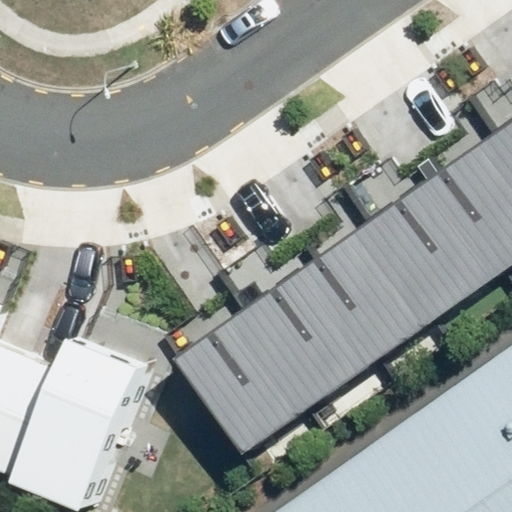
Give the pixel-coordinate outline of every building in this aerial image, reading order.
[(511,138),(459,177),(511,250),(511,138)] [(511,270),(511,250),(459,177),(396,222),(458,309),(511,270)] [(458,309),(396,222),(332,267),(395,355),(458,309)] [(395,355),(332,267),(268,313),(331,400),(395,355)] [(20,292),(0,284),(0,447),(46,339),(7,323),(20,292)] [(331,400),(268,313),(205,358),(267,445),(331,400)] [(80,354),(46,339),(0,447),(0,454),(105,498),(166,353),(93,323),(80,354)] [(511,511),(511,377),(319,511),(511,511)]
